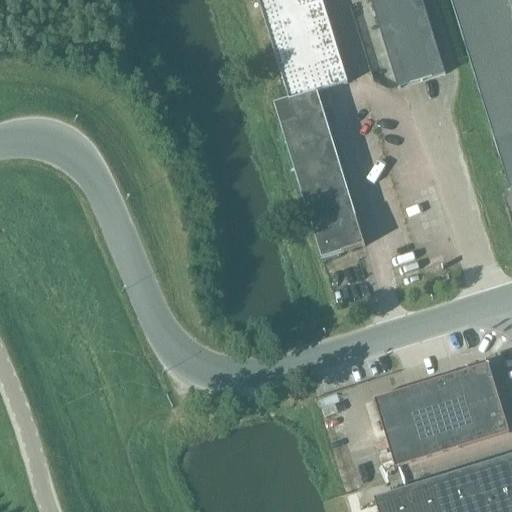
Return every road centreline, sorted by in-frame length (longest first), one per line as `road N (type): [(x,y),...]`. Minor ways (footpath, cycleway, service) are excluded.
road 1 (tertiary): [(511,298),(266,373),(213,375),(171,349),(157,326),(85,164),(38,142),(0,143)]
road 2 (unknown): [(486,306),(422,105)]
road 3 (tertiary): [(48,511),(0,362)]
road 4 (unknown): [(422,105),(454,88),(432,0)]
road 5 (unknown): [(335,0),(377,103),(387,110)]
